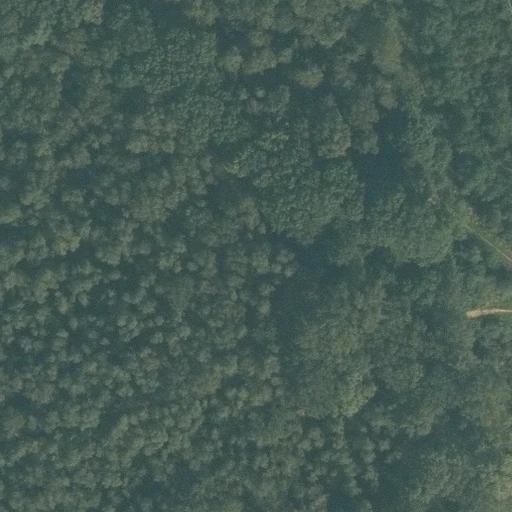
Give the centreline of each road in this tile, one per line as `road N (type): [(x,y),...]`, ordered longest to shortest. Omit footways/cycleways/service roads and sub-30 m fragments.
road 1 (track): [(0,435),(286,363),(423,319),(511,313)]
road 2 (track): [(150,6),(264,122),(430,200),(511,266)]
road 3 (track): [(0,36),(150,6)]
